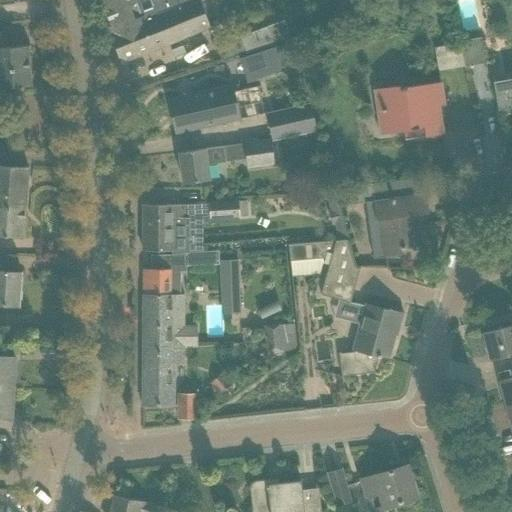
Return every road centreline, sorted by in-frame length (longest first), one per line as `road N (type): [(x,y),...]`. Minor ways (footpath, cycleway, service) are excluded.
road 1 (residential): [(76,443),(94,343),(94,236),(69,0)]
road 2 (residential): [(76,443),(115,450),(426,417)]
road 3 (residential): [(426,417),(457,271)]
road 4 (residential): [(457,271),(478,192),(511,178)]
